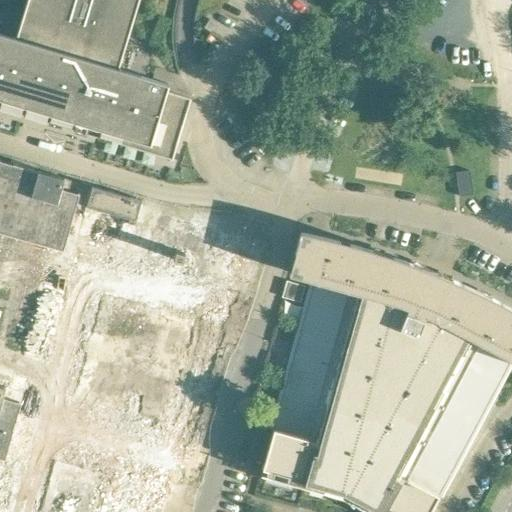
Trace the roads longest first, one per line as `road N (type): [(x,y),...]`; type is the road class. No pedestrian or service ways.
road 1 (unknown): [(15,511),(109,176)]
road 2 (residential): [(203,511),(287,211)]
road 3 (residential): [(0,143),(174,195),(241,194)]
road 4 (residential): [(499,0),(509,111),(503,242)]
road 5 (residential): [(241,194),(208,163),(202,109),(222,62),(269,0)]
road 6 (residential): [(503,242),(456,224),(311,198),(287,211)]
